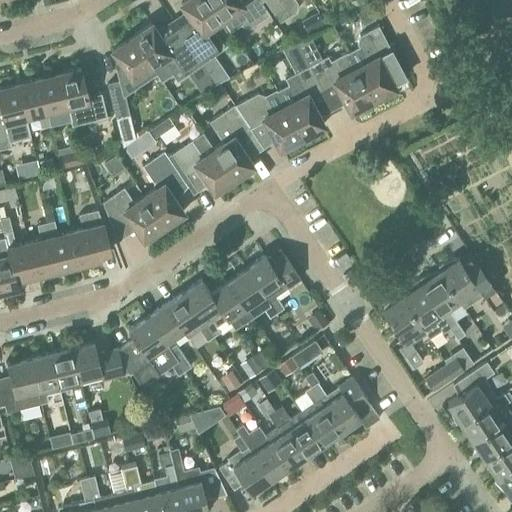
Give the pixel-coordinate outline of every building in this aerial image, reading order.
[(173,19),(202,63),(203,63),(215,55),(223,49),(224,43),(214,27),(214,23),(222,18),(210,0),(185,0),(182,2),(187,9),(173,19)] [(240,0),(210,0),(222,18),(231,30),(242,23),(243,25),(251,27),(270,14),(261,0),(242,0),(241,1),(240,0)] [(265,0),(280,21),(297,10),(298,2),(296,0),(265,0)] [(511,0),(487,0),(503,31),(511,26),(511,0)] [(133,36),(158,73),(160,76),(168,70),(171,70),(178,80),(198,66),(202,63),(173,19),(157,30),(152,23),(133,36)] [(352,60),(373,99),(373,98),(395,87),(393,84),(406,77),(379,25),(360,35),(357,42),(363,54),(352,60)] [(144,83),(158,73),(133,36),(113,49),(123,63),(117,67),(123,76),(119,79),(126,109),(149,103),(144,83)] [(373,99),(352,60),(348,51),(331,60),(328,55),(310,65),(323,89),(334,83),(335,86),(338,85),(351,110),(372,99),(373,99)] [(229,76),(215,55),(203,63),(217,83),(229,76)] [(309,96),(323,89),(310,65),(290,75),(288,83),(295,96),(294,101),(286,104),(285,105),(302,136),(303,136),(324,124),(309,96)] [(60,72),(68,106),(80,103),(84,117),(93,114),(94,119),(108,116),(102,93),(89,96),(81,67),(60,72)] [(60,72),(39,77),(51,125),(72,120),(68,106),(60,72)] [(42,127),(51,125),(39,77),(18,82),(26,117),(39,113),(42,127)] [(31,135),(26,117),(18,82),(0,86),(0,102),(4,117),(0,117),(0,148),(12,146),(11,140),(31,135)] [(302,136),(285,105),(277,110),(273,108),(266,95),(258,92),(235,104),(251,128),(265,120),(280,148),(302,136),(302,137),(302,136)] [(180,104),(166,112),(173,125),(188,118),(180,104)] [(253,130),(251,128),(235,104),(209,121),(224,142),(214,148),(234,177),(253,164),(237,141),(253,130)] [(136,137),(130,113),(116,117),(123,146),(136,137)] [(165,130),(159,122),(150,128),(156,137),(165,130)] [(87,141),(108,138),(106,123),(85,126),(87,141)] [(141,134),(148,145),(156,140),(148,129),(141,134)] [(234,177),(214,148),(203,156),(197,146),(189,152),(184,144),(172,153),(186,172),(197,165),(215,190),(234,177)] [(145,195),(164,224),(184,211),(172,194),(187,184),(164,150),(143,165),(155,183),(153,184),(156,188),(145,195)] [(113,154),(95,160),(101,176),(118,170),(113,154)] [(62,172),(83,166),(81,156),(60,161),(62,172)] [(164,224),(145,195),(135,202),(126,189),(115,196),(114,193),(103,201),(111,224),(127,213),(144,238),(164,224)] [(487,221),(498,215),(484,190),(450,209),(474,251),(497,239),(487,221)] [(107,232),(98,209),(79,213),(83,227),(71,230),(79,264),(100,259),(99,254),(111,251),(107,232)] [(16,244),(13,230),(9,216),(1,218),(5,237),(18,288),(17,280),(37,275),(28,241),(16,244)] [(79,264),(70,230),(58,233),(55,220),(46,222),(58,269),(79,264)] [(37,275),(58,269),(46,222),(37,224),(41,237),(28,241),(37,275)] [(0,292),(18,288),(5,237),(0,238),(0,292)] [(265,254),(246,267),(276,312),(283,308),(275,296),(288,287),(287,286),(300,277),(281,249),(268,258),(265,254)] [(439,264),(438,265),(441,269),(439,270),(459,299),(465,307),(475,300),(488,291),(493,299),(500,294),(481,266),(470,273),(459,257),(456,258),(455,257),(439,264)] [(276,312),(246,267),(228,279),(246,306),(258,298),(270,317),(276,312)] [(420,277),(418,279),(451,327),(458,338),(465,333),(448,307),(459,299),(439,270),(431,275),(430,273),(420,277)] [(183,291),(214,335),(221,331),(217,325),(228,318),(211,291),(202,278),(183,291)] [(253,316),(246,306),(228,279),(211,291),(228,318),(234,328),(253,316)] [(443,332),(451,327),(418,279),(415,280),(408,287),(410,290),(402,295),(427,333),(430,337),(441,330),(443,332)] [(206,340),(214,335),(183,291),(166,303),(183,329),(188,336),(198,329),(206,340)] [(385,307),(382,309),(395,328),(393,330),(407,350),(414,345),(412,343),(416,340),(427,333),(402,295),(400,296),(397,292),(396,293),(384,305),(385,307)] [(166,341),(183,329),(166,303),(148,315),(166,341)] [(135,338),(119,349),(130,374),(150,361),(159,374),(172,365),(179,374),(185,370),(170,347),(166,341),(148,315),(128,328),(135,338)] [(94,341),(72,346),(79,377),(81,383),(103,377),(103,379),(129,372),(130,374),(119,349),(118,347),(97,352),(94,341)] [(176,343),(170,347),(185,370),(192,365),(176,343)] [(58,383),(60,390),(73,387),(74,390),(78,393),(83,392),(81,383),(79,377),(72,346),(51,352),(58,383)] [(262,368),(269,363),(260,350),(254,355),(262,368)] [(30,357),(41,403),(49,401),(47,394),(60,390),(58,383),(51,352),(30,357)] [(456,356),(447,363),(455,374),(464,368),(456,356)] [(7,411),(41,403),(30,357),(7,363),(10,374),(0,376),(0,382),(5,403),(7,411)] [(460,420),(461,421),(490,402),(498,396),(485,377),(494,371),(487,360),(457,380),(464,391),(448,402),(449,405),(448,406),(455,422),(456,423),(460,420)] [(425,377),(433,389),(455,374),(447,363),(425,377)] [(228,367),(214,375),(221,389),(235,381),(228,367)] [(259,378),(267,389),(281,380),(273,369),(259,378)] [(311,385),(342,430),(361,417),(354,407),(364,400),(349,378),(326,393),(318,381),(311,385)] [(313,402),(302,410),(324,442),(342,430),(311,385),(305,390),(313,402)] [(490,402),(461,421),(473,439),(502,420),(510,414),(503,403),(509,399),(504,392),(498,396),(490,402)] [(282,405),(275,409),(306,454),(324,442),(302,410),(290,418),(282,405)] [(277,426),(266,434),(288,466),(306,454),(275,409),(269,414),(277,426)] [(502,420),(473,439),(485,457),(511,439),(511,413),(510,414),(502,420)] [(110,432),(107,418),(91,422),(94,436),(110,432)] [(242,423),(236,428),(240,434),(270,479),(288,466),(266,434),(260,424),(248,432),(242,423)] [(79,440),(94,437),(92,429),(77,432),(79,440)] [(251,492),(270,479),(240,434),(233,438),(240,448),(227,457),(229,459),(219,466),(234,488),(244,482),(251,492)] [(511,439),(485,457),(497,475),(511,465),(511,439)] [(176,448),(169,450),(172,459),(185,511),(200,511),(209,510),(206,498),(227,493),(215,468),(199,472),(197,465),(182,469),(179,457),(176,448)] [(165,475),(154,478),(155,479),(155,482),(157,490),(162,511),(185,511),(172,459),(171,459),(169,450),(159,453),(165,475)] [(137,465),(129,467),(135,488),(136,496),(140,511),(162,511),(157,490),(155,482),(155,479),(141,482),(137,465)] [(511,493),(511,465),(497,475),(498,477),(494,479),(495,481),(495,480),(507,493),(509,492),(510,495),(511,493)] [(127,490),(114,494),(116,501),(118,511),(140,511),(136,496),(135,488),(129,467),(122,469),(127,490)] [(95,476),(88,478),(95,506),(96,511),(118,511),(116,501),(114,494),(101,497),(95,476)] [(96,511),(95,506),(88,478),(80,479),(85,501),(58,507),(59,510),(58,511),(57,511),(96,511)] [(228,511),(239,511),(235,502),(226,506),(228,511)]
